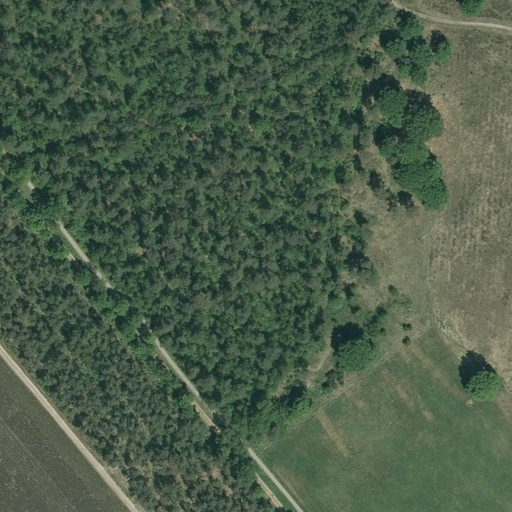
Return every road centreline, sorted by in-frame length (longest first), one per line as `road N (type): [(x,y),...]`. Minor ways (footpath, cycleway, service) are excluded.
road 1 (track): [(0,172),(283,511)]
road 2 (track): [(134,511),(0,349)]
road 3 (track): [(511,29),(442,21),(390,0)]
